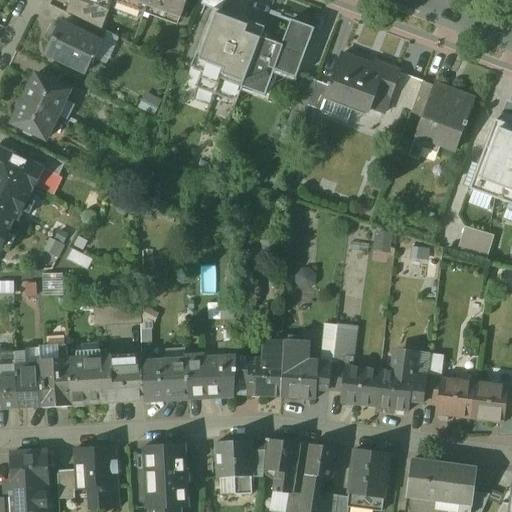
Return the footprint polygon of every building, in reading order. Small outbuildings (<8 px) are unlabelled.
[(112,0),(70,0),(66,12),(86,22),(101,29),(112,0)] [(187,0),(149,0),(147,5),(181,18),(187,0)] [(203,0),(197,18),(208,22),(208,21),(210,22),(218,0),(203,0)] [(210,22),(208,21),(208,22),(198,50),(227,61),(223,71),(246,79),(261,38),(270,13),(248,4),(238,32),(210,22)] [(282,46),(261,38),(246,79),(243,86),(266,95),(271,80),(283,84),(286,74),(296,77),(313,28),(291,21),(282,46)] [(101,29),(86,22),(81,33),(102,43),(107,32),(101,29)] [(81,33),(61,23),(46,54),(85,72),(93,57),(95,58),(102,43),(81,33)] [(372,66),(342,54),(339,60),(370,71),(372,66)] [(370,71),(339,60),(331,83),(326,96),(328,97),(369,111),(370,109),(383,114),(389,97),(390,98),(400,72),(373,62),(372,66),(370,71)] [(49,80),(34,73),(22,99),(56,115),(68,90),(56,83),(57,80),(51,77),(49,80)] [(317,81),(304,76),(295,100),(309,105),(317,81)] [(317,81),(309,105),(323,110),(328,97),(326,96),(331,83),(328,82),(328,84),(317,81)] [(423,81),(412,112),(424,117),(436,86),(423,81)] [(475,100),(436,86),(424,117),(420,127),(443,136),(440,144),(456,150),(465,126),(467,126),(469,122),(467,121),(475,100)] [(56,115),(22,99),(11,123),(25,130),(23,132),(28,134),(30,132),(45,139),(56,115)] [(511,101),(510,101),(499,130),(511,134),(511,101)] [(489,130),(468,188),(472,190),(490,196),(504,158),(511,160),(511,134),(499,130),(498,133),(489,130)] [(27,160),(0,146),(0,175),(33,192),(44,170),(45,169),(27,160)] [(65,164),(33,148),(27,160),(45,169),(44,170),(59,177),(65,164)] [(33,192),(0,175),(0,213),(15,220),(14,221),(18,223),(23,211),(22,211),(27,199),(29,200),(33,192)] [(490,196),(472,190),(467,205),(485,211),(490,196)] [(15,220),(0,213),(0,252),(1,253),(11,232),(9,231),(14,221),(15,220)] [(377,231),(375,251),(391,252),(393,232),(377,231)] [(50,238),(44,250),(61,257),(67,245),(50,238)] [(415,246),(413,256),(429,259),(431,250),(415,246)] [(93,261),(72,250),(66,260),(88,271),(93,261)] [(218,291),(218,267),(210,267),(210,291),(218,291)] [(43,273),(43,292),(62,292),(63,273),(43,273)] [(350,289),(347,304),(364,307),(367,292),(350,289)] [(142,301),(96,304),(95,327),(143,324),(142,301)] [(337,326),(325,325),(321,363),(332,364),(337,326)] [(284,342),(267,341),(266,359),(283,360),(284,342)] [(305,344),(284,342),(283,360),(306,362),(305,344)] [(57,348),(41,349),(44,405),(44,406),(70,405),(70,404),(67,359),(58,359),(57,348)] [(25,350),(15,351),(16,364),(26,364),(25,350)] [(15,351),(0,351),(0,375),(17,374),(16,364),(15,351)] [(415,358),(394,355),(392,372),(379,371),(375,407),(409,412),(411,401),(414,375),(413,375),(415,358)] [(112,356),(67,359),(70,404),(146,399),(144,362),(144,360),(112,362),(112,356)] [(234,357),(205,358),(204,356),(187,357),(188,359),(189,397),(232,394),(232,383),(234,357)] [(249,358),(234,357),(232,383),(247,384),(249,358)] [(266,359),(249,358),(247,384),(247,394),(281,397),(283,360),(266,359)] [(188,359),(144,362),(146,399),(189,397),(188,359)] [(306,362),(283,360),(281,397),(316,400),(317,388),(319,363),(306,362)] [(26,364),(16,364),(17,374),(19,407),(44,405),(42,363),(26,364)] [(321,363),(320,363),(319,363),(317,388),(329,390),(332,364),(321,363)] [(346,366),(332,364),(329,390),(343,391),(346,366)] [(379,371),(346,366),(343,391),(341,403),(375,407),(379,371)] [(17,374),(0,375),(0,407),(19,407),(17,374)] [(427,376),(414,375),(411,401),(424,402),(427,376)] [(441,378),(427,376),(424,402),(438,404),(441,378)] [(475,383),(441,378),(438,404),(436,415),(471,420),(475,383)] [(508,387),(475,383),(471,420),(503,424),(505,412),(508,387)] [(300,445),(267,440),(266,443),(266,448),(264,470),(276,472),(296,474),(300,445)] [(250,441),(214,443),(217,480),(233,479),(250,478),(252,478),(250,444),(250,441)] [(266,443),(250,444),(252,478),(263,477),(264,470),(266,448),(266,443)] [(186,445),(143,447),(146,508),(149,508),(149,511),(181,511),(181,509),(189,508),(188,484),(189,483),(188,470),(187,470),(186,445)] [(299,511),(324,511),(326,500),(316,498),(318,478),(334,480),(337,449),(309,446),(302,495),(299,511)] [(114,449),(72,451),(74,471),(75,491),(94,490),(95,510),(118,509),(114,449)] [(47,452),(12,453),(13,486),(9,492),(9,501),(0,501),(0,511),(48,511),(47,485),(49,485),(47,452)] [(390,456),(353,452),(348,494),(385,499),(390,456)] [(476,468),(412,460),(407,501),(461,508),(471,509),(473,492),(476,468)] [(74,471),(57,472),(58,500),(73,500),(73,491),(75,491),(74,471)] [(296,474),(276,472),(274,492),(289,494),(293,495),(293,493),(296,474)] [(250,478),(233,479),(234,496),(251,495),(250,478)] [(233,479),(217,480),(218,497),(234,496),(233,479)] [(481,511),(491,494),(473,492),(471,509),(461,508),(460,511),(481,511)] [(293,493),(293,495),(289,494),(286,511),(299,511),(302,495),(293,493)] [(336,511),(338,496),(326,495),(326,500),(324,511),(336,511)] [(348,511),(350,498),(338,496),(336,511),(348,511)] [(460,511),(461,508),(407,501),(405,511),(460,511)]
